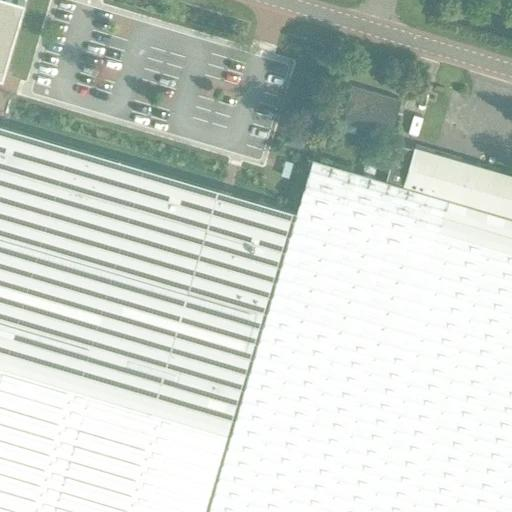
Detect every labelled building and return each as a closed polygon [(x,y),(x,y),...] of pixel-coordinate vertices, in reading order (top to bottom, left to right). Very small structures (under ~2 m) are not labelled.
[(0,0),(0,76),(1,76),(4,77),(26,1),(23,0),(0,0)] [(395,112),(400,97),(352,83),(341,120),(385,134),(392,112),(395,112)] [(0,511),(208,511),(298,210),(0,122),(0,511)] [(511,174),(413,146),(402,183),(511,215),(511,174)] [(298,210),(208,511),(511,511),(511,215),(402,183),(313,158),(298,210)]
